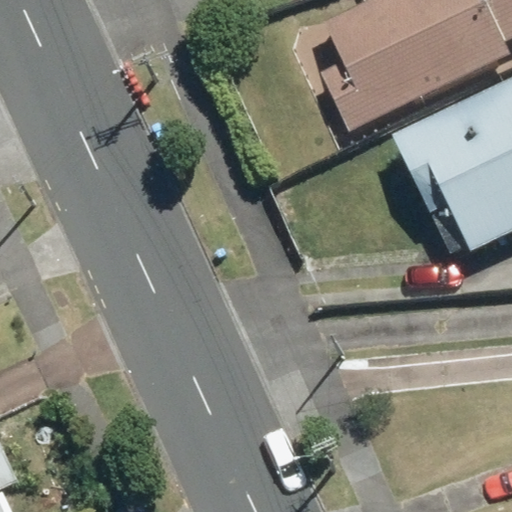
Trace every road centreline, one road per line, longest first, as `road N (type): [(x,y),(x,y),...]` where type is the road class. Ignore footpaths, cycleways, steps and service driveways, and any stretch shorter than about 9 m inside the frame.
road 1 (tertiary): [(258,511),(41,37)]
road 2 (residential): [(41,37),(161,0)]
